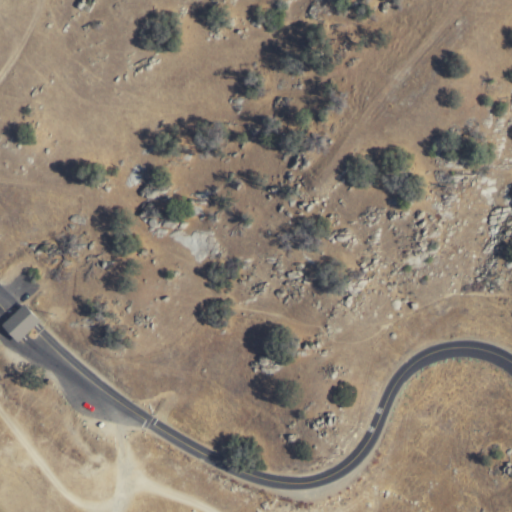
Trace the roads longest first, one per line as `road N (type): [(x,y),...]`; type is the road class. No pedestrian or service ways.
road 1 (residential): [(64,363),(148,424),(236,470),(292,482),(326,478),(356,456),(392,387),(418,357),(472,348),(511,365)]
road 2 (track): [(125,407),(118,423),(129,478),(110,487),(87,487),(45,461),(0,412)]
